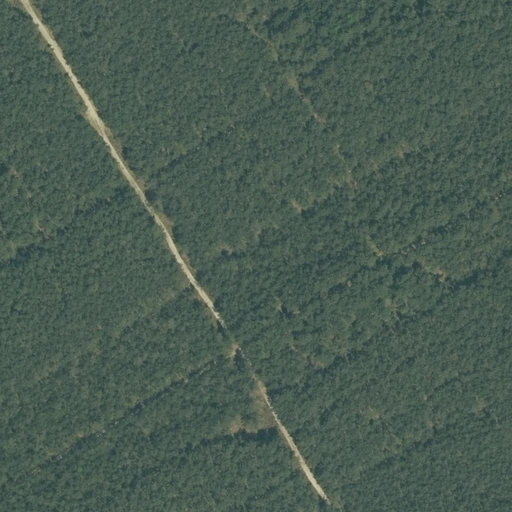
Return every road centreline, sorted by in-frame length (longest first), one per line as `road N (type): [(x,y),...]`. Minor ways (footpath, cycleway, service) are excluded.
road 1 (track): [(331,511),(23,0)]
road 2 (track): [(0,495),(511,193)]
